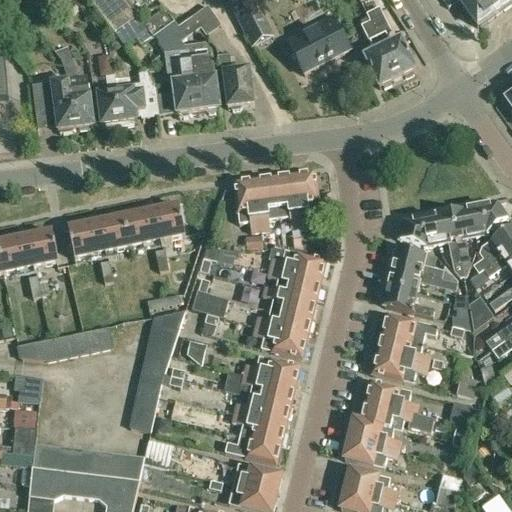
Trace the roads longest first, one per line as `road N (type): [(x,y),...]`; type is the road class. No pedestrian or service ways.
road 1 (residential): [(294,511),(355,255),(341,139)]
road 2 (residential): [(0,182),(341,139)]
road 3 (residential): [(341,139),(395,131),(457,95)]
